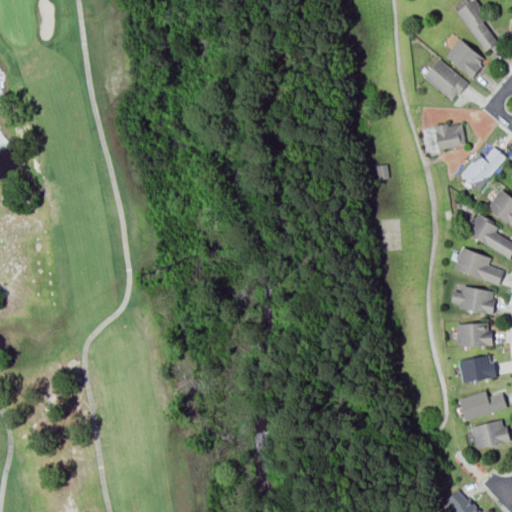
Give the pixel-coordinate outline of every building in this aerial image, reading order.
[(469,0),(455,10),(484,49),(499,38),(471,0),(469,0)] [(483,57),(459,37),(444,55),(471,77),(481,65),(478,62),(483,57)] [(450,98),(456,91),(458,93),(468,81),(438,57),(423,75),(450,98)] [(437,147),(464,143),(461,122),(447,124),(447,123),(434,125),(437,147)] [(477,152),(459,174),(477,188),(505,155),(493,145),(483,156),(477,152)] [(511,196),(500,188),(487,206),(511,224),(511,196)] [(511,240),(495,230),(498,226),(491,222),(492,220),(478,211),(466,231),(509,256),(511,251),(511,240)] [(490,256),(461,245),(453,267),(498,283),(503,268),(488,263),(490,256)] [(492,290),(462,284),(461,291),(453,289),(451,300),(459,302),(458,307),(492,313),(495,298),(491,297),(492,290)] [(457,345),(492,344),(491,329),(488,329),(487,322),(457,322),(457,345)] [(461,380),(494,377),(492,354),(458,357),(461,380)] [(506,406),(501,390),(486,394),(484,388),(458,397),(465,419),(506,406)] [(470,425),(475,447),(508,440),(503,417),(470,425)] [(455,509),(451,511),(477,511),(479,511),(458,487),(445,498),(455,509)]
